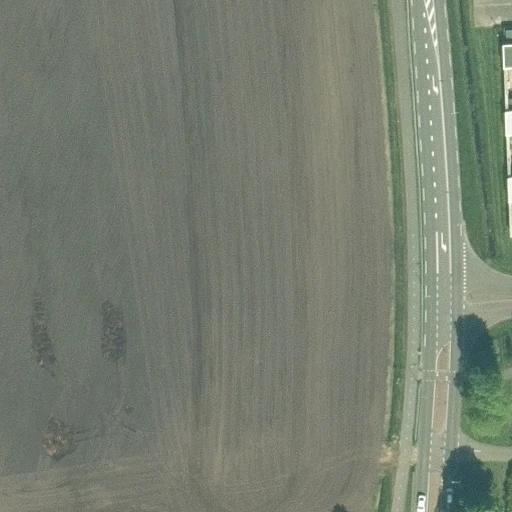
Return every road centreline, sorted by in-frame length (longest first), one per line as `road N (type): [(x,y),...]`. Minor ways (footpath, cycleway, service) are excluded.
road 1 (secondary): [(416,0),(430,297)]
road 2 (secondary): [(455,280),(439,0)]
road 3 (secondary): [(430,297),(418,511)]
road 4 (secondary): [(446,511),(455,314)]
